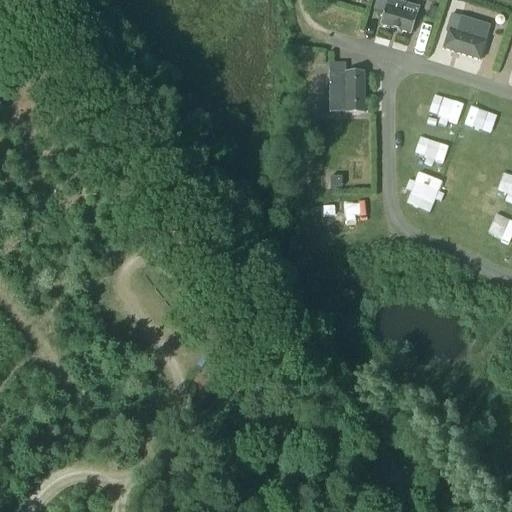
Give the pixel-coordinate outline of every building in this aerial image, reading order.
[(379,26),(410,36),(419,10),(401,4),(399,10),(386,6),(387,3),(377,0),(373,12),(382,15),(379,26)] [(480,63),(486,44),(448,32),(442,51),(480,63)] [(344,115),(364,115),(364,74),(344,74),(344,115)] [(216,357),(207,367),(192,383),(208,398),(231,372),(216,357)] [(331,484),(332,463),(315,462),(315,484),(331,484)]
